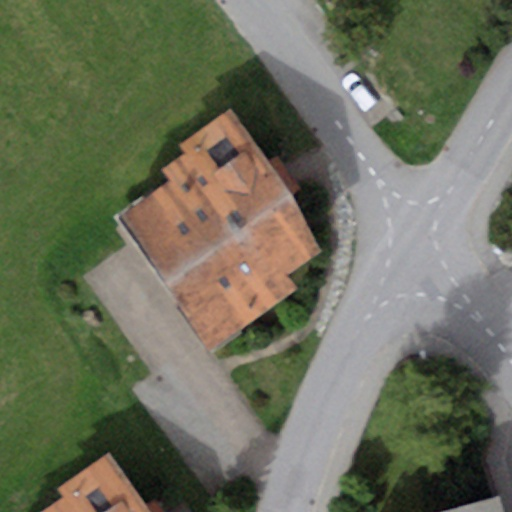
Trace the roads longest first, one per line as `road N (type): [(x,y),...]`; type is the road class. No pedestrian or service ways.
road 1 (residential): [(415,259),(238,0)]
road 2 (residential): [(415,259),(334,403),(307,511)]
road 3 (residential): [(511,98),(415,259)]
road 4 (residential): [(415,259),(511,389)]
